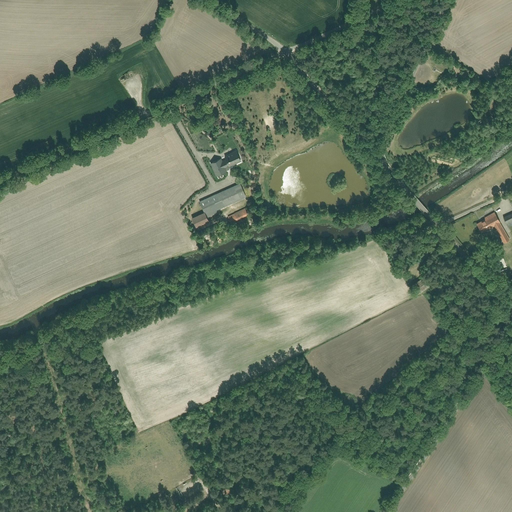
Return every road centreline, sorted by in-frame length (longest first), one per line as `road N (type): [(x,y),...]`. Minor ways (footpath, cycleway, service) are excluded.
road 1 (track): [(0,448),(51,408),(60,388),(52,349),(73,345),(122,294),(181,293),(212,268),(273,256),(300,240),(337,246),(385,236),(414,252),(436,222)]
road 2 (unclassified): [(0,180),(288,52)]
road 3 (unclassified): [(511,327),(387,511)]
road 4 (unclassified): [(381,158),(446,0)]
road 5 (unclassified): [(288,52),(381,158)]
road 6 (unclassified): [(288,52),(403,0)]
